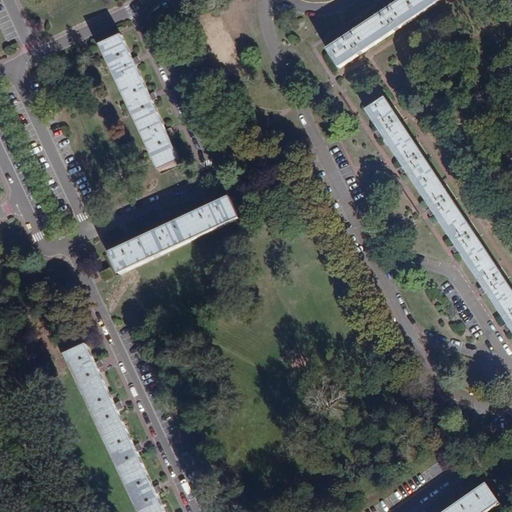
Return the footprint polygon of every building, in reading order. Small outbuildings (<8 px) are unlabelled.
[(338,67),(439,0),(402,0),(327,50),(338,67)] [(180,161),(121,35),(100,45),(159,170),(180,161)] [(511,331),(511,291),(384,98),(366,110),(511,331)] [(240,218),(230,198),(110,253),(120,274),(240,218)] [(101,273),(105,282),(114,277),(110,269),(101,273)] [(66,354),(140,511),(165,511),(87,345),(66,354)] [(487,511),(501,503),(487,483),(445,511),(487,511)]
